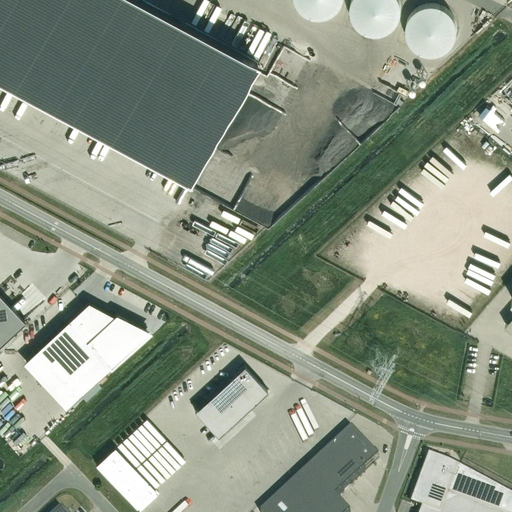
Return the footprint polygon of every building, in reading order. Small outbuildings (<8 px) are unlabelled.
[(143,0),(0,0),(0,82),(189,184),(256,61),(143,0)] [(294,0),(295,1),(296,3),(297,4),(298,6),(299,7),(300,9),(302,10),(303,11),(304,12),(306,13),(307,14),(309,15),(311,15),(312,16),(314,16),(316,16),(318,16),(319,16),(321,16),(323,16),(325,16),(326,15),(328,15),(330,14),(331,13),(333,12),(334,11),(336,10),(337,9),(338,7),(339,6),(340,4),(341,3),(342,1),(342,0),(294,0)] [(350,6),(350,8),(350,10),(350,11),(350,13),(351,15),(351,16),(352,18),(353,20),(354,21),(355,23),(356,24),(357,25),(358,27),(359,28),(361,29),(362,30),(364,31),(366,31),(367,32),(369,32),(371,33),(372,33),(374,33),(375,33),(376,33),(378,33),(379,33),(381,32),(383,32),(385,31),(386,31),(388,30),(389,29),(391,28),(392,27),(393,25),(395,24),(396,23),(397,21),(398,20),(398,18),(399,16),(399,15),(400,13),(400,11),(400,10),(400,8),(400,6),(400,4),(400,2),(399,1),(399,0),(350,0),(351,1),(350,2),(350,4),(350,6)] [(406,27),(406,28),(406,30),(406,32),(406,34),(407,35),(407,37),(408,39),(409,40),(409,42),(410,43),(412,45),(413,46),(414,47),(415,48),(417,49),(418,50),(420,51),(422,52),(423,52),(425,53),(427,53),(428,54),(430,54),(431,54),(432,54),(434,54),(435,53),(437,53),(439,52),(441,52),(442,51),(444,50),(445,49),(447,48),(448,47),(449,46),(450,45),(452,43),(453,42),(453,40),(454,39),(455,37),(455,35),(456,34),(456,32),(456,30),(456,28),(456,27),(456,25),(456,23),(455,21),(455,20),(454,18),(453,16),(453,15),(452,13),(450,12),(449,11),(448,9),(447,8),(445,7),(444,6),(442,5),(441,5),(439,4),(437,4),(435,3),(434,3),(432,3),(431,3),(430,3),(428,3),(427,3),(425,4),(423,4),(422,5),(420,5),(418,6),(417,7),(415,8),(414,9),(413,11),(412,12),(410,13),(409,15),(409,16),(408,18),(407,20),(407,21),(406,23),(406,25),(406,27)] [(375,231),(395,248),(384,260),(440,309),(451,297),(470,314),(511,265),(511,189),(454,139),(375,231)] [(0,292),(0,341),(25,319),(24,318),(9,332),(0,321),(0,312),(10,303),(0,292)] [(114,314),(87,299),(37,347),(80,393),(112,363),(107,358),(114,352),(118,357),(146,330),(137,325),(134,328),(126,319),(118,315),(119,314),(116,312),(114,314)] [(243,365),(194,411),(217,436),(267,390),(243,365)] [(352,430),(263,511),(349,511),(336,498),(379,459),(352,430)] [(511,511),(511,496),(459,468),(459,469),(431,459),(414,505),(423,508),(434,511),(511,511)]
